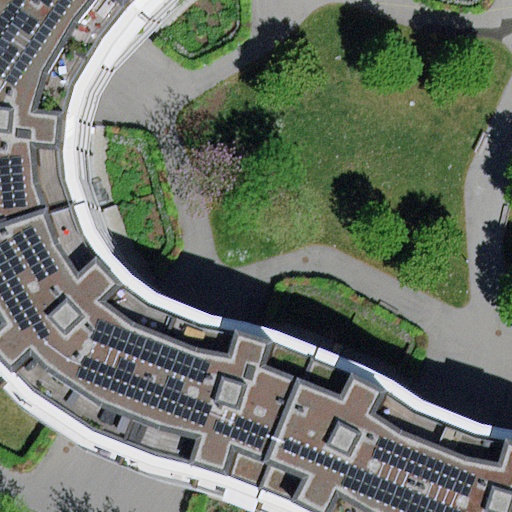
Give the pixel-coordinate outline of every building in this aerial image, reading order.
[(0,0),(0,3),(90,57),(94,51),(123,11),(133,0),(0,0)] [(72,82),(90,57),(0,3),(0,232),(71,211),(61,175),(60,148),(64,116),(72,82)] [(125,444),(176,316),(147,305),(120,285),(95,263),(79,238),(71,211),(0,232),(0,354),(17,374),(35,392),(90,428),(125,444)] [(259,487),(315,359),(273,345),(235,336),(194,324),(176,316),(125,444),(145,451),(158,457),(195,467),(231,476),(259,487)] [(409,511),(448,425),(413,412),(385,392),(355,377),(315,359),(259,487),(296,503),(313,511),(409,511)] [(511,511),(511,442),(507,441),(475,436),(474,436),(467,435),(448,425),(409,511),(511,511)]
